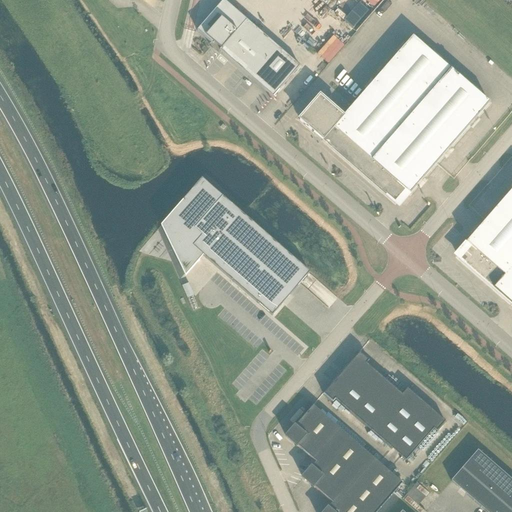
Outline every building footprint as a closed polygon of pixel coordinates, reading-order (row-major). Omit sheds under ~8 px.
[(299,67),(224,1),(197,31),(212,45),(214,43),(221,50),(220,51),(273,97),(299,67)] [(409,195),(489,103),(413,37),(343,117),(320,97),(299,120),(395,203),(405,191),(409,195)] [(167,229),(167,231),(168,233),(168,235),(169,238),(170,240),(185,273),(196,261),(198,262),(199,260),(198,259),(201,255),(272,316),(309,273),(201,179),(183,201),(184,203),(174,214),(173,216),(171,218),(170,220),(169,222),(168,224),(168,226),(168,227),(167,229)] [(511,305),(511,189),(466,243),(470,247),(459,259),(511,305)] [(189,283),(183,285),(188,297),(194,295),(189,283)] [(331,385),(323,394),(332,402),(335,400),(406,461),(433,429),(437,432),(445,422),(407,389),(402,395),(366,364),(369,361),(359,353),(351,362),(352,363),(333,386),(331,385)] [(297,447),(315,463),(312,467),(311,466),(310,467),(311,468),(302,478),(312,487),(312,488),(313,489),(314,487),(332,504),(328,508),(327,507),(327,508),(327,509),(324,511),(377,511),(402,484),(313,406),(296,426),(294,425),(294,426),(294,427),(286,437),(296,446),(295,447),(296,448),(297,447)] [(511,511),(511,480),(478,451),(451,482),(485,511),(511,511)] [(428,494),(422,489),(418,493),(420,494),(415,499),(419,502),(428,494)]
